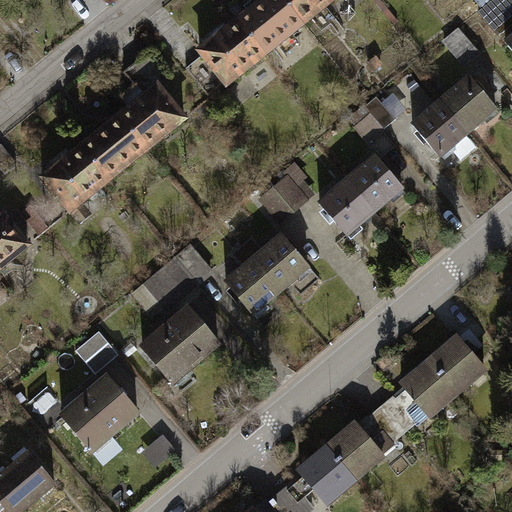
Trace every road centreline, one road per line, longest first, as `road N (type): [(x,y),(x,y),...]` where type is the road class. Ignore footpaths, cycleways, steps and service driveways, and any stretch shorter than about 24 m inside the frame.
road 1 (residential): [(511,219),(160,511)]
road 2 (residential): [(146,0),(0,116)]
